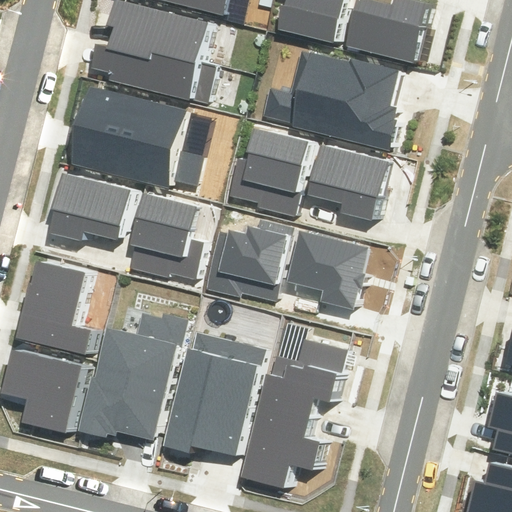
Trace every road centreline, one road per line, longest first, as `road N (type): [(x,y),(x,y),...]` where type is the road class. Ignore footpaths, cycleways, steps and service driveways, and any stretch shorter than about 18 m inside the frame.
road 1 (residential): [(491,128),(396,511)]
road 2 (residential): [(40,0),(0,162)]
